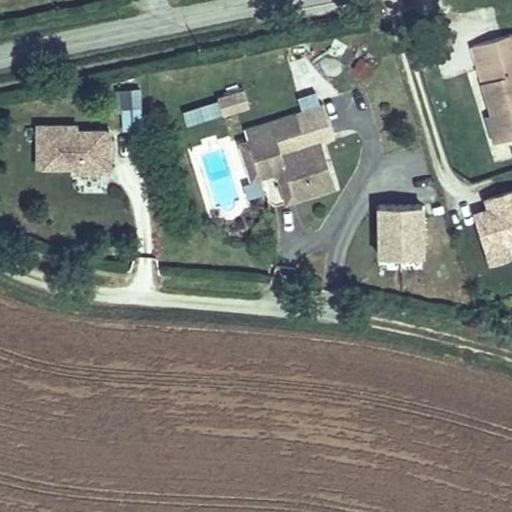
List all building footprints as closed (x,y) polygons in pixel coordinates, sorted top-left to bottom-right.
[(511,33),(471,45),(500,137),(511,133),(511,33)] [(220,119),(247,109),(240,87),(213,97),(220,119)] [(141,125),(137,105),(116,109),(121,129),(141,125)] [(240,125),(243,140),(253,177),(276,171),(285,202),(325,191),(312,139),(276,149),(272,135),(294,129),(289,113),(240,125)] [(109,171),(109,130),(76,130),(76,125),(38,125),(38,166),(82,166),(82,171),(109,171)] [(253,177),(243,140),(229,144),(238,181),(253,177)] [(511,190),(487,199),(490,209),(492,214),(478,219),(492,262),(510,256),(506,244),(511,242),(511,190)] [(422,256),(422,205),(379,205),(379,256),(422,256)] [(478,219),(492,214),(490,209),(476,213),(478,219)]
